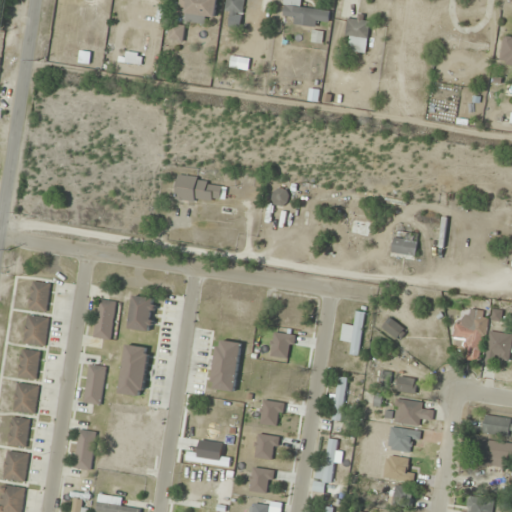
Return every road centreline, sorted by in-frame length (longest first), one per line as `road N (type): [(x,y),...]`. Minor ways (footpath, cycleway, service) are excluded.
road 1 (residential): [(1,238),(369,297)]
road 2 (residential): [(86,252),(46,511)]
road 3 (tertiary): [(33,0),(0,244)]
road 4 (residential): [(157,511),(195,269)]
road 5 (residential): [(295,511),(329,291)]
road 6 (residential): [(458,392),(438,511)]
